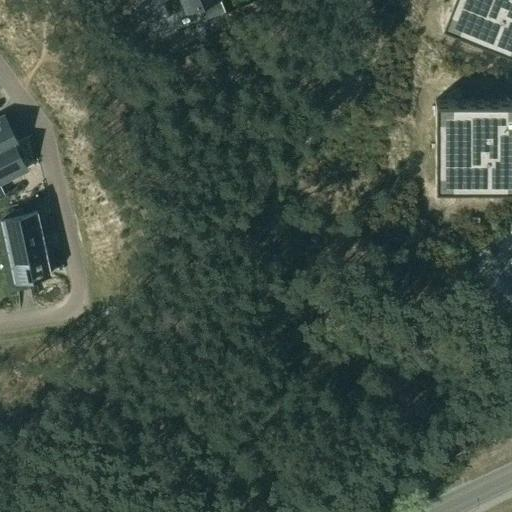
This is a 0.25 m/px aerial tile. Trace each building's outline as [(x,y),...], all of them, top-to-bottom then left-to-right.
[(182,0),(187,10),(212,0),(182,0)] [(511,0),(452,0),(442,26),(511,54),(511,0)] [(511,102),(436,102),(436,190),(511,189),(511,102)] [(0,118),(0,150),(13,144),(16,142),(4,117),(0,118)] [(0,197),(4,196),(0,187),(0,182),(26,169),(13,144),(0,150),(0,197)] [(0,236),(4,235),(14,280),(49,273),(35,210),(22,213),(21,208),(0,212),(0,216),(0,218),(0,217),(0,236)]
